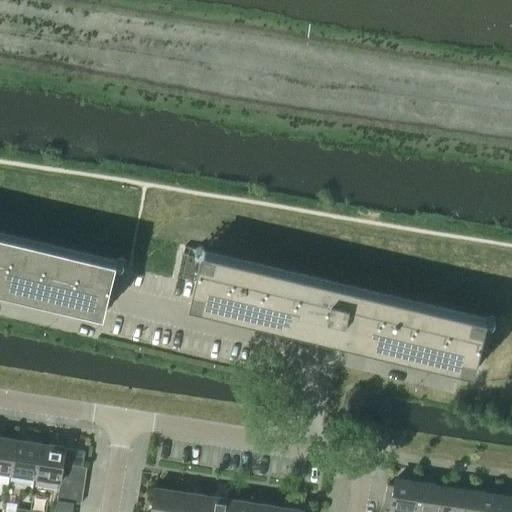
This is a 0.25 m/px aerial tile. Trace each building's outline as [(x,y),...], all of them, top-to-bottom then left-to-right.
[(0,289),(104,314),(117,261),(0,233),(0,289)] [(191,304),(326,337),(475,372),(487,319),(203,251),(202,258),(188,255),(183,277),(196,280),(191,304)] [(0,471),(12,473),(17,440),(0,437),(0,471)] [(36,477),(41,444),(17,440),(12,473),(36,477)] [(65,448),(65,447),(41,444),(36,477),(61,481),(61,477),(63,465),(82,468),(85,451),(65,448)] [(86,469),(82,468),(63,465),(61,477),(84,481),(86,469)] [(82,493),(84,481),(61,477),(61,481),(59,489),(82,493)] [(388,486),(383,511),(394,511),(395,509),(413,511),(416,511),(421,483),(397,479),(396,487),(388,486)] [(441,511),(446,486),(421,483),(416,511),(441,511)] [(466,511),(470,490),(446,486),(441,511),(466,511)] [(176,511),(180,492),(155,488),(151,511),(176,511)] [(81,505),(82,493),(59,489),(57,501),(74,504),(81,505)] [(491,511),(494,494),(470,490),(466,511),(491,511)] [(180,492),(176,511),(201,511),(204,496),(180,492)] [(511,511),(511,496),(494,494),(491,511),(511,511)] [(226,511),(229,499),(204,496),(201,511),(226,511)] [(251,511),(253,503),(229,499),(226,511),(251,511)] [(72,511),(74,504),(57,501),(55,511),(72,511)] [(276,511),(278,507),(253,503),(251,511),(276,511)]
